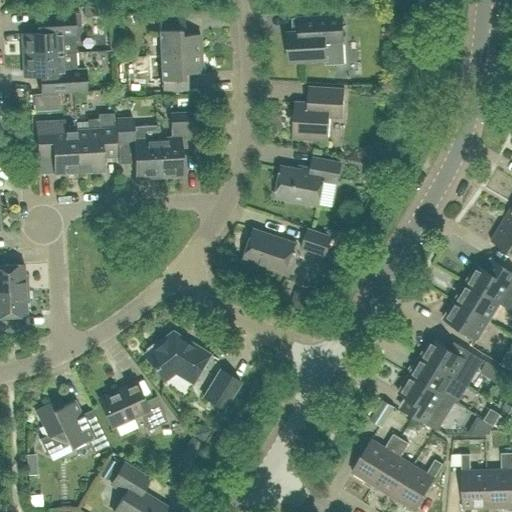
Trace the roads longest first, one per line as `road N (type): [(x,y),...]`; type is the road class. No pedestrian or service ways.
road 1 (unclassified): [(320,360),(412,233),(465,126),(486,0)]
road 2 (residential): [(228,205),(245,137),(245,0)]
road 3 (residential): [(53,211),(228,205)]
road 4 (residential): [(320,360),(181,274)]
road 5 (residential): [(63,351),(181,274)]
road 6 (residential): [(63,351),(53,211)]
